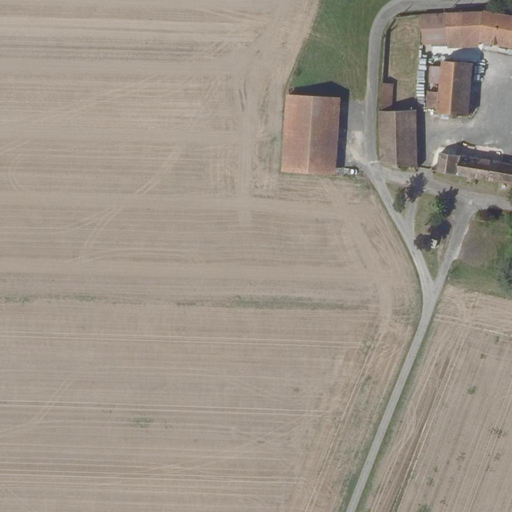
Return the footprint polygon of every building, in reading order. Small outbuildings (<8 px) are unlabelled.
[(484,14),(481,41),(511,46),(511,20),(508,20),(504,13),(484,14)] [(450,16),(450,44),(450,51),(479,51),(481,41),(484,14),(450,16)] [(450,16),(425,16),(425,43),(450,44),(450,16)] [(429,94),(427,108),(429,108),(429,113),(466,116),(470,82),(474,82),(476,65),(444,63),(443,69),(431,68),(429,85),(442,86),(441,95),(429,94)] [(394,86),(382,86),(380,117),(380,164),(414,169),(416,114),(393,113),(394,86)] [(287,96),(282,171),(333,175),(339,101),(287,96)] [(433,153),(430,171),(494,181),(511,183),(511,164),(486,161),(433,153)] [(420,239),(418,245),(425,248),(427,242),(420,239)]
